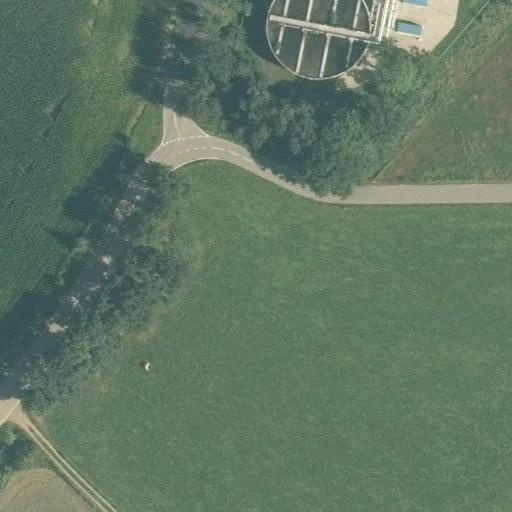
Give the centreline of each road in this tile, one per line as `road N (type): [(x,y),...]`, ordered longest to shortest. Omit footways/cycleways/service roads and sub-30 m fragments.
road 1 (unclassified): [(180,151),(212,148),(345,194),(511,193)]
road 2 (unclassified): [(0,403),(114,243),(152,170),(180,151)]
road 3 (unknown): [(376,194),(444,0)]
road 4 (track): [(0,415),(15,413),(116,511)]
road 5 (unclassified): [(180,151),(173,107),(196,0)]
